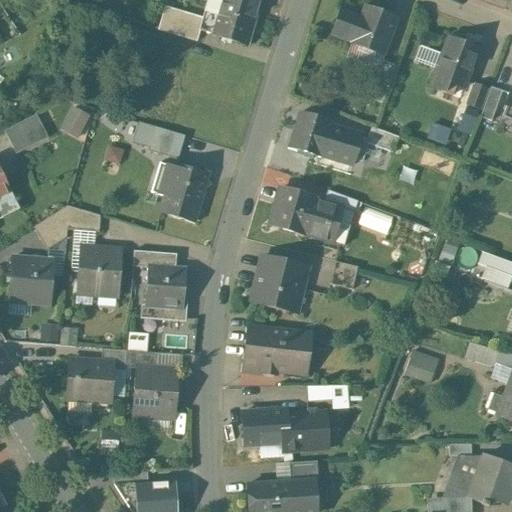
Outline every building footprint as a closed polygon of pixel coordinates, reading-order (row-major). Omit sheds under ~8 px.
[(258,0),(221,0),(221,1),(255,11),(258,0)] [(255,11),(221,1),(216,19),(213,29),(208,27),(206,33),(206,34),(245,45),(255,11)] [(397,19),(364,6),(360,17),(350,43),(350,45),(382,57),(397,19)] [(181,12),(164,7),(157,31),(196,43),(201,26),(179,20),(181,12)] [(360,17),(339,10),(330,35),(350,43),(360,17)] [(216,19),(210,17),(205,33),(206,33),(208,27),(213,29),(216,19)] [(478,49),(448,38),(435,71),(428,88),(451,96),(458,80),(465,82),(478,49)] [(382,62),(373,89),(385,93),(394,66),(382,62)] [(486,89),(474,85),(466,105),(479,110),(486,89)] [(490,88),(480,118),(491,122),(501,92),(490,88)] [(385,93),(373,89),(369,100),(381,104),(385,93)] [(82,137),(90,112),(72,106),(64,132),(82,137)] [(330,122),(299,113),(289,148),(320,158),(320,156),(329,126),(330,122)] [(35,115),(3,132),(15,155),(47,138),(35,115)] [(361,136),(329,126),(320,156),(352,166),(361,136)] [(184,136),(154,127),(147,151),(177,160),(184,136)] [(397,138),(371,128),(365,144),(391,153),(397,138)] [(110,148),(108,159),(121,162),(124,151),(110,148)] [(206,176),(174,166),(173,169),(159,164),(151,193),(165,197),(160,212),(193,222),(206,176)] [(0,173),(0,198),(10,193),(0,173)] [(314,199),(280,189),(269,226),(307,237),(313,216),(309,214),(314,199)] [(357,202),(327,192),(323,202),(342,209),(342,211),(352,215),(357,202)] [(10,193),(0,198),(0,214),(2,218),(18,210),(10,193)] [(323,202),(314,199),(309,214),(313,216),(307,237),(332,244),(332,243),(342,211),(342,209),(323,202)] [(359,223),(389,233),(396,214),(365,203),(359,223)] [(66,206),(32,228),(46,250),(66,238),(66,231),(68,207),(66,206)] [(99,216),(68,207),(66,231),(98,233),(99,216)] [(352,215),(342,211),(332,243),(343,246),(352,215)] [(121,251),(79,248),(75,293),(77,293),(77,290),(116,293),(116,296),(118,296),(121,251)] [(176,255),(132,252),(131,267),(152,269),(151,282),(146,281),(144,307),(145,307),(144,315),(163,316),(162,322),(181,323),(185,269),(175,268),(176,255)] [(511,274),(511,263),(493,256),(484,282),(506,290),(511,274)] [(303,267),(262,257),(251,304),(294,314),(300,289),(298,289),(303,267)] [(52,261),(12,258),(8,302),(49,305),(52,261)] [(357,268),(335,262),(329,285),(351,290),(357,268)] [(78,346),(80,328),(64,327),(62,345),(78,346)] [(310,336),(247,328),(242,371),(275,375),(275,371),(305,375),(310,336)] [(129,332),(129,349),(148,349),(148,332),(129,332)] [(499,352),(469,343),(464,358),(495,367),(499,352)] [(415,349),(406,374),(431,383),(440,358),(415,349)] [(125,351),(102,350),(101,363),(112,363),(111,370),(124,371),(124,368),(125,351)] [(157,354),(125,351),(124,368),(136,369),(136,368),(156,370),(157,354)] [(101,363),(70,360),(67,400),(109,403),(111,370),(112,363),(101,363)] [(156,370),(136,368),(136,369),(133,415),(173,418),(176,371),(156,370)] [(511,375),(502,401),(504,402),(498,418),(511,422),(511,375)] [(331,401),(330,386),(305,387),(306,403),(331,401)] [(286,417),(285,410),(241,413),(244,446),(282,443),(287,443),(286,417)] [(308,411),(302,416),(286,417),(287,443),(282,443),(283,451),(327,449),(324,414),(319,414),(315,410),(308,411)] [(471,446),(448,446),(448,458),(462,457),(471,457),(471,446)] [(471,457),(462,457),(456,473),(474,483),(484,457),(471,457)] [(511,483),(511,467),(484,457),(474,483),(468,499),(470,500),(481,504),(480,505),(488,507),(491,500),(504,505),(511,483)] [(316,462),(288,463),(290,482),(290,483),(311,482),(317,481),(316,462)] [(474,483),(456,473),(450,489),(468,499),(474,483)] [(176,511),(170,481),(114,487),(125,511),(176,511)] [(290,482),(246,485),(247,511),(292,511),(290,483),(290,482)] [(312,511),(311,482),(290,483),(292,511),(312,511)] [(450,489),(445,504),(426,505),(426,511),(471,511),(470,500),(468,499),(450,489)]
